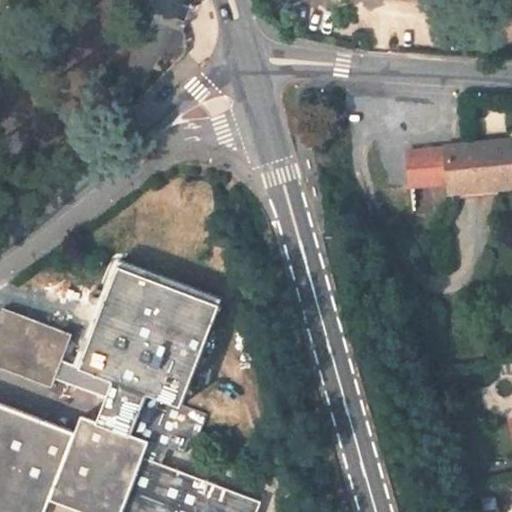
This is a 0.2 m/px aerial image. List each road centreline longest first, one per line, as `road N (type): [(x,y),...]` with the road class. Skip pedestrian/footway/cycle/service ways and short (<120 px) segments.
road 1 (secondary): [(257,73),(382,511)]
road 2 (tertiary): [(511,93),(257,73)]
road 3 (unclassified): [(82,203),(235,121),(257,73)]
road 4 (unclassified): [(257,73),(203,86),(82,203)]
